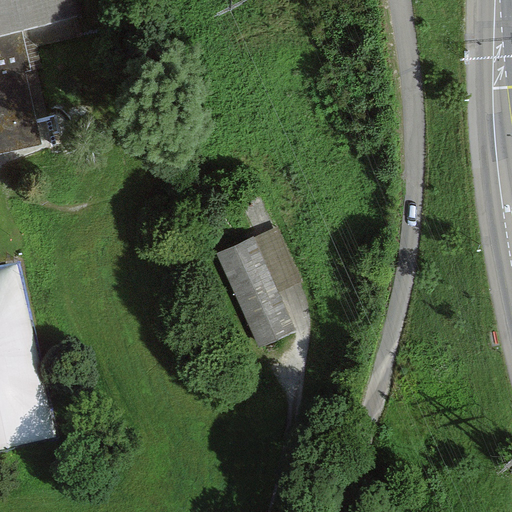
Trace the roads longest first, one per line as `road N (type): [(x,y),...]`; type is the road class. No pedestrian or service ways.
road 1 (residential): [(331,511),(363,438),(407,255),(416,154),(401,0)]
road 2 (track): [(305,303),(299,417),(276,511)]
road 3 (tertiary): [(496,0),(511,174)]
